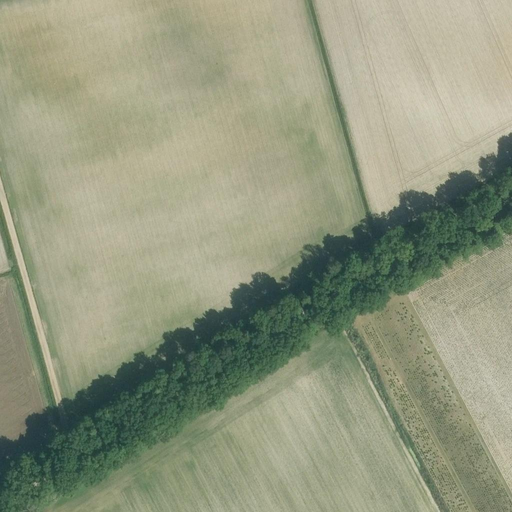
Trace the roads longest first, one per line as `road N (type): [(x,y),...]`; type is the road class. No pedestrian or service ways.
road 1 (unclassified): [(0,498),(331,292),(511,195)]
road 2 (track): [(68,454),(0,195)]
